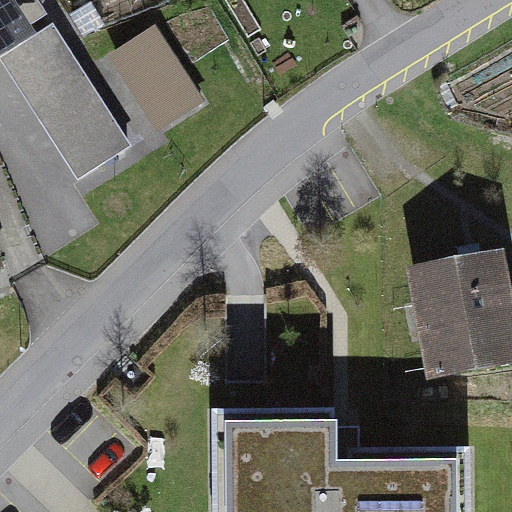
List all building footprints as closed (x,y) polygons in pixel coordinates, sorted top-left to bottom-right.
[(0,6),(0,44),(17,33),(0,6)] [(157,120),(206,94),(162,12),(113,38),(157,120)] [(1,161),(0,161),(0,277),(30,270),(1,161)] [(511,381),(511,283),(511,273),(430,283),(443,390),(511,381)] [(332,472),(330,411),(211,414),(213,511),(469,511),(468,450),(348,452),(348,471),(332,472)]
